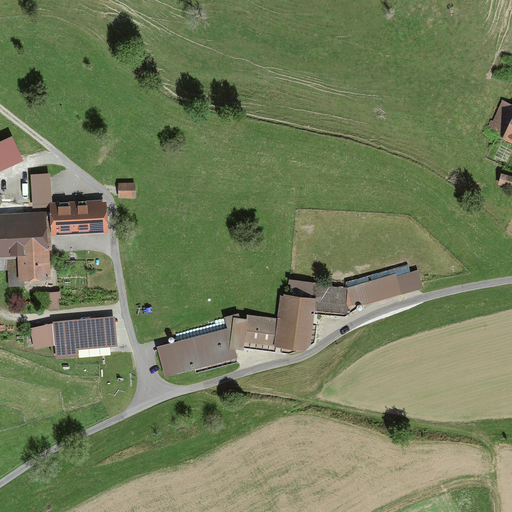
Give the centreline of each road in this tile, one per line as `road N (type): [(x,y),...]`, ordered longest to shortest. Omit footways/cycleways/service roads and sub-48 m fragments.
road 1 (residential): [(511,279),(426,296),(359,321),(294,359),(153,401),(0,484)]
road 2 (track): [(206,384),(476,431),(492,443),(495,511)]
road 3 (track): [(153,401),(113,257),(108,195),(0,106)]
